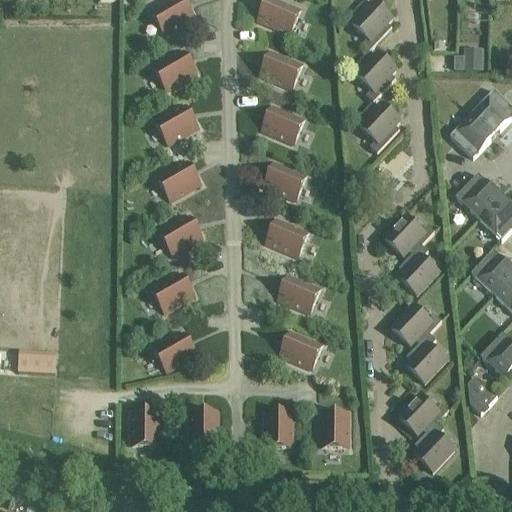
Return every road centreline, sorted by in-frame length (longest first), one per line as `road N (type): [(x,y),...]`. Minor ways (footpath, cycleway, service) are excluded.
road 1 (residential): [(387,511),(369,232),(424,179),(408,0)]
road 2 (residential): [(242,500),(231,0)]
road 3 (unclassified): [(242,500),(0,460)]
